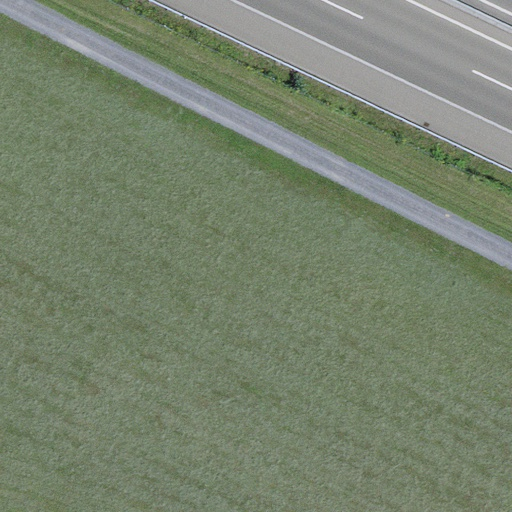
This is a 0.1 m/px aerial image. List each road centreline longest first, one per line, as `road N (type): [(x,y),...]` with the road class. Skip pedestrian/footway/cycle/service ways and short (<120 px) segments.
road 1 (track): [(511,255),(0,3)]
road 2 (motorway): [(337,0),(511,82)]
